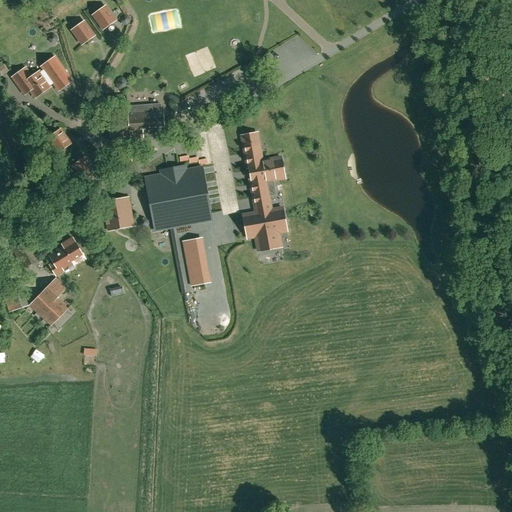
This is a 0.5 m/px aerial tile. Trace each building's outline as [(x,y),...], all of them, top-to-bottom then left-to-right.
[(103,29),(115,21),(105,7),(93,15),(103,29)] [(121,22),(126,24),(130,23),(132,18),(130,13),(125,11),(121,13),(119,17),(121,22)] [(94,36),(84,22),(72,30),(82,44),(94,36)] [(56,42),(57,39),(56,35),(53,34),(49,35),(48,39),(49,42),(53,44),(56,42)] [(44,70),(40,73),(49,86),(53,83),(58,90),(63,87),(67,84),(71,81),(55,57),(42,67),(44,70)] [(0,77),(9,71),(4,64),(0,67),(0,77)] [(24,69),(13,77),(20,88),(25,95),(30,91),(35,97),(50,87),(49,86),(40,73),(39,72),(32,77),(26,68),(24,70),(24,69)] [(118,88),(123,90),(127,88),(129,83),(127,79),(122,77),(118,79),(116,83),(118,88)] [(103,108),(108,104),(104,98),(90,107),(97,118),(106,112),(103,108)] [(163,109),(128,112),(128,115),(108,117),(110,138),(130,136),(130,139),(144,138),(144,135),(165,134),(163,109)] [(70,144),(60,130),(49,138),(59,152),(70,144)] [(242,135),(246,158),(252,157),(259,156),(261,155),(257,132),(242,135)] [(250,180),(252,190),(256,213),(243,215),(245,223),(246,230),(247,238),(255,237),(258,251),(264,250),(263,247),(275,244),(276,248),(281,247),(279,233),(287,231),(282,208),(269,210),(264,182),(282,179),(285,178),(281,157),(278,158),(262,161),(260,161),(259,156),(252,157),(246,158),(248,168),(249,167),(250,171),(251,176),(251,180),(250,180)] [(95,171),(88,162),(85,157),(73,166),(83,179),(95,171)] [(201,167),(144,177),(152,223),(209,213),(201,167)] [(133,226),(128,197),(103,201),(108,230),(133,226)] [(145,218),(141,219),(139,222),(139,226),(143,228),(147,228),(149,224),(148,220),(145,218)] [(64,247),(50,256),(53,262),(49,265),(56,275),(63,271),(62,268),(73,262),(75,265),(86,259),(72,237),(62,244),(64,247)] [(203,238),(182,241),(190,286),(211,283),(203,238)] [(41,258),(29,240),(25,242),(12,249),(23,269),(41,258)] [(0,284),(0,286),(12,281),(9,273),(0,276),(0,284)] [(30,305),(51,326),(67,309),(56,299),(67,288),(56,278),(30,305)] [(122,286),(110,289),(112,297),(124,294),(122,286)] [(23,296),(20,297),(20,299),(15,300),(15,307),(24,306),(23,296)]
